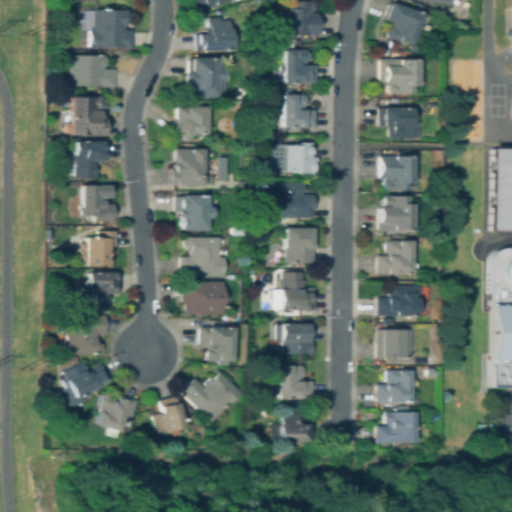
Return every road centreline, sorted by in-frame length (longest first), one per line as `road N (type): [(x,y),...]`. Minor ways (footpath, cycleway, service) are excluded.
road 1 (residential): [(354,0),(344,65),(341,431)]
road 2 (residential): [(161,0),(162,38),(134,102),(132,131),(147,355)]
